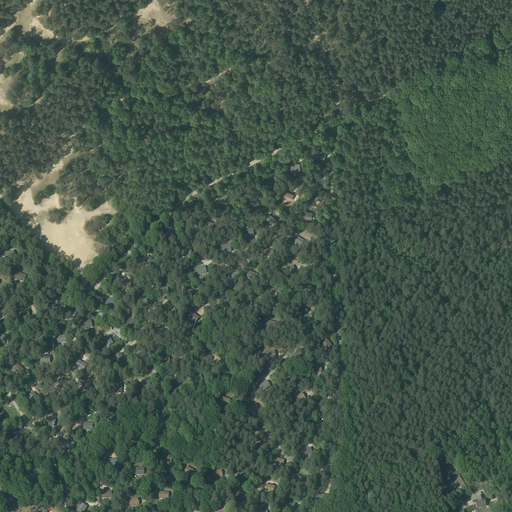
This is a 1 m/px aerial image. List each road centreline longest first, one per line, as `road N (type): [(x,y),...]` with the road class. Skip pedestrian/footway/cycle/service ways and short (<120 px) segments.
road 1 (track): [(339,117),(511,31)]
road 2 (track): [(511,432),(430,453),(341,495)]
road 3 (track): [(344,377),(445,258)]
road 4 (track): [(310,0),(339,117)]
